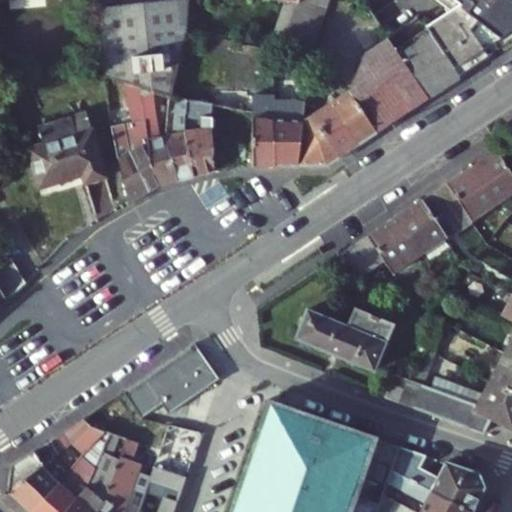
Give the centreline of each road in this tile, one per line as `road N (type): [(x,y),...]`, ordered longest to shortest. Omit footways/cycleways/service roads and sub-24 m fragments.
road 1 (tertiary): [(511,87),(199,294)]
road 2 (residential): [(244,363),(511,460)]
road 3 (tertiary): [(199,294),(0,426)]
road 4 (residential): [(196,511),(244,363)]
